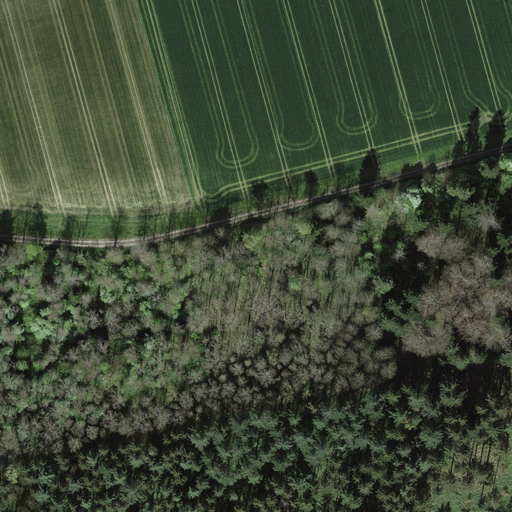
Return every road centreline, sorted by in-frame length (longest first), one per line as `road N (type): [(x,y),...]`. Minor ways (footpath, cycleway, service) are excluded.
road 1 (track): [(0,240),(150,241),(511,149)]
road 2 (track): [(0,455),(511,362)]
